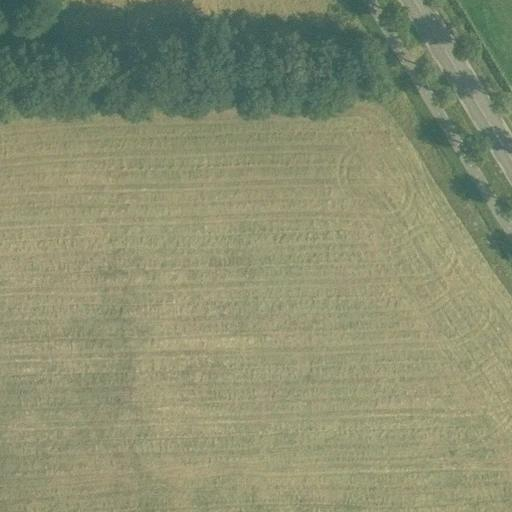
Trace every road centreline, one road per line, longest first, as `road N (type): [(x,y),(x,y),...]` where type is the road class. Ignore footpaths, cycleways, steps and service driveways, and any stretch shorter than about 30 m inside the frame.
road 1 (track): [(0,76),(407,62)]
road 2 (secondary): [(511,162),(412,0)]
